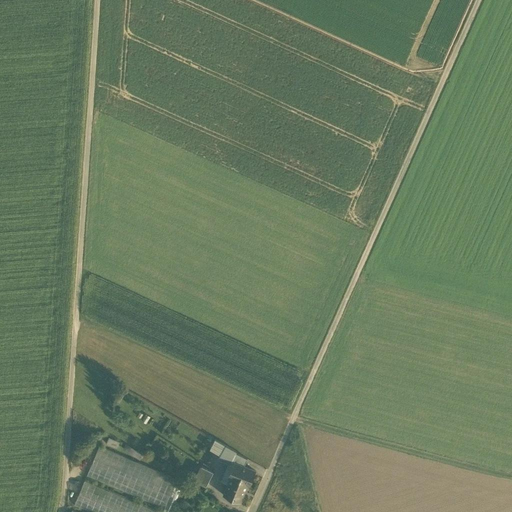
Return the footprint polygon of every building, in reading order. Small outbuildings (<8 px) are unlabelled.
[(106,443),(116,447),(119,442),(108,437),(106,443)] [(220,454),(226,445),(215,439),(210,448),(220,454)] [(139,459),(143,454),(126,442),(123,447),(139,459)] [(236,451),(226,445),(220,454),(219,458),(230,463),(231,460),(236,451)] [(86,475),(164,508),(174,484),(176,479),(99,446),(86,475)] [(234,461),(244,465),(247,457),(236,451),(231,460),(233,461),(234,461)] [(224,494),(240,500),(247,483),(250,484),(256,470),(244,465),(234,461),(233,461),(228,475),(230,476),(224,494)] [(194,479),(206,485),(213,471),(201,465),(194,479)] [(74,505),(90,511),(161,511),(85,479),(74,505)] [(170,511),(181,487),(174,484),(164,508),(162,511),(170,511)]
